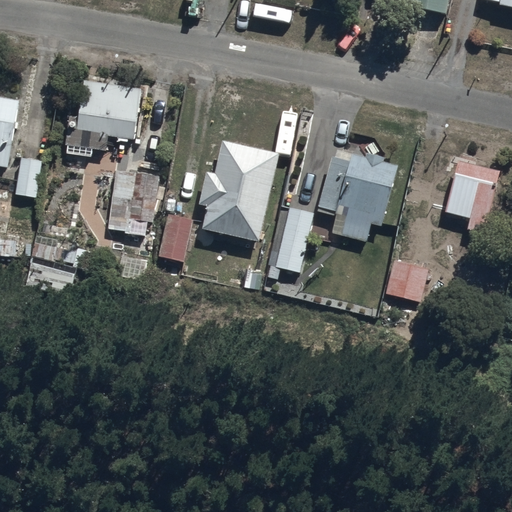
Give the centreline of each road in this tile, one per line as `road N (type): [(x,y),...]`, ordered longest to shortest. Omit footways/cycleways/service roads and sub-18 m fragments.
road 1 (residential): [(0,12),(511,114)]
road 2 (track): [(0,304),(186,344)]
